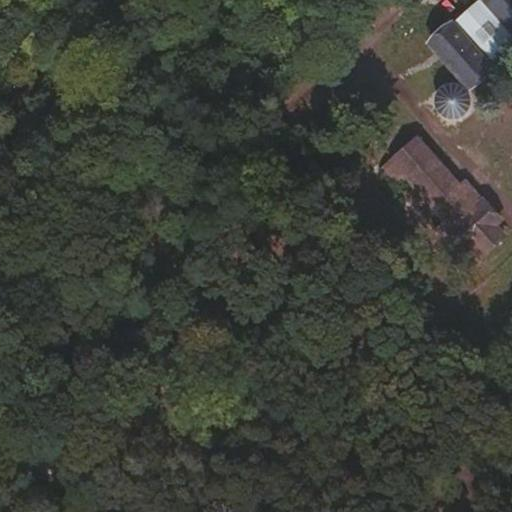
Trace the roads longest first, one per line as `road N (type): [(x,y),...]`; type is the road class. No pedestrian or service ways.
road 1 (track): [(511,404),(440,338),(413,287),(269,132),(174,226),(153,311),(36,473)]
road 2 (track): [(361,46),(511,207)]
road 3 (track): [(269,132),(410,0)]
road 4 (track): [(0,453),(107,511)]
